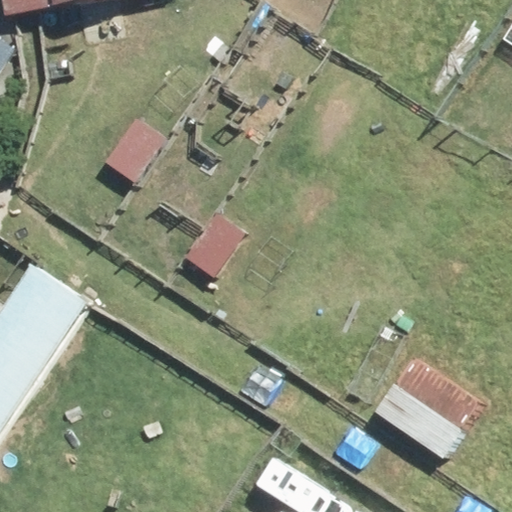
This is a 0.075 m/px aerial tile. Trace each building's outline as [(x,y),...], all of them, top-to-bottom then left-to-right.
[(9,0),(14,25),(39,21),(170,0),(9,0)] [(0,84),(10,69),(0,62),(0,84)] [(177,144),(137,115),(100,168),(140,197),(177,144)] [(256,236),(222,213),(188,263),(222,286),(256,236)] [(101,292),(51,259),(0,335),(0,442),(92,306),(101,292)] [(491,406),(415,357),(372,422),(448,472),(491,406)] [(185,511),(200,490),(106,430),(54,511),(185,511)]
